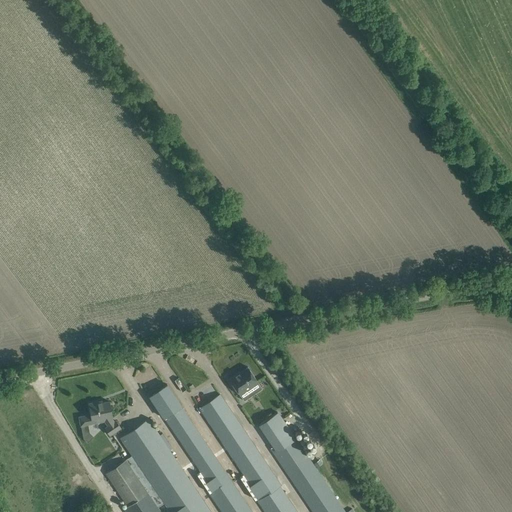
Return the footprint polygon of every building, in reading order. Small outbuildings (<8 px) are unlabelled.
[(248,367),(229,379),(239,394),(244,401),(262,389),(259,383),(248,367)] [(210,511),(148,418),(120,437),(132,455),(164,503),(170,511),(251,511),(166,383),(149,394),(207,482),(205,486),(221,511),(210,511)] [(199,408),(260,499),(257,501),(265,511),(297,511),(280,486),(281,485),(221,393),(199,408)] [(81,426),(105,422),(108,426),(105,428),(110,435),(120,428),(116,420),(114,421),(112,418),(109,401),(98,403),(97,401),(88,403),(91,414),(79,417),(81,426)] [(278,411),(259,424),(273,445),(270,447),(313,511),(345,511),(316,468),(315,465),(313,463),(278,411)] [(132,455),(105,473),(128,506),(124,509),(126,511),(162,511),(159,507),(164,503),(132,455)] [(319,459),(313,463),(315,465),(316,468),(322,463),(321,461),(319,459)]
